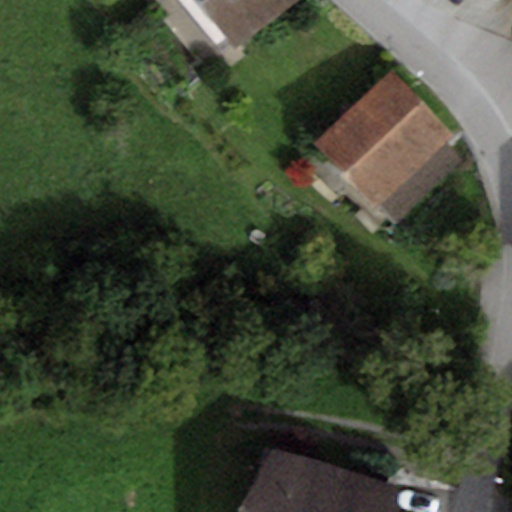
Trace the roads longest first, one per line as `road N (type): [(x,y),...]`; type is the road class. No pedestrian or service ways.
road 1 (residential): [(511,214),(503,176),(460,92),(361,0)]
road 2 (residential): [(473,511),(511,337)]
